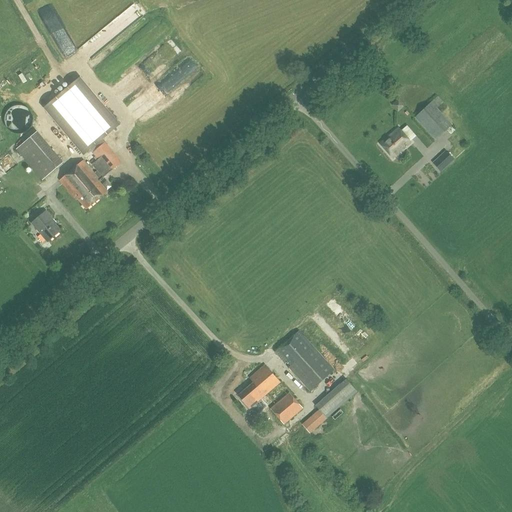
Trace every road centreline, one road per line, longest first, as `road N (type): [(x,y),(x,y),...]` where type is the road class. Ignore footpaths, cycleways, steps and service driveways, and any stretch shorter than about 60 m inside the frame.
road 1 (unclassified): [(0,345),(294,95)]
road 2 (unclassified): [(511,340),(294,95)]
road 3 (unclassified): [(294,95),(408,0)]
